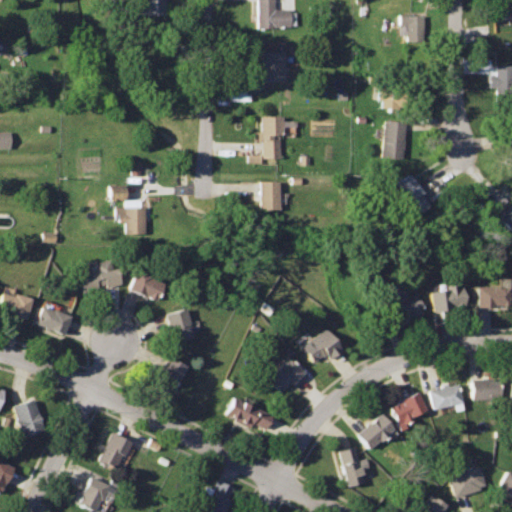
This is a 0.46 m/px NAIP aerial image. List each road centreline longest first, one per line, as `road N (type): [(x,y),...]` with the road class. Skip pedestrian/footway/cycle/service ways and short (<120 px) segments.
road 1 (residential): [(0,349),(91,385),(336,511)]
road 2 (residential): [(274,481),(302,430),(349,382),(428,347),(511,342)]
road 3 (residential): [(199,186),(203,0)]
road 4 (residential): [(458,151),(453,0)]
road 5 (residential): [(91,385),(26,511)]
